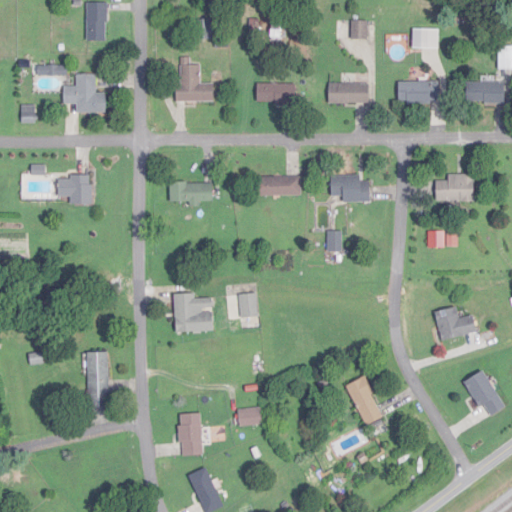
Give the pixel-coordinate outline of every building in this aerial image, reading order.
[(88,42),(108,42),(108,4),(88,4),(88,42)] [(198,21),(198,39),(213,39),(213,21),(198,21)] [(369,22),(353,22),(353,40),(369,40),(369,22)] [(414,50),(440,50),(440,30),(414,30),(414,50)] [(511,47),(500,48),(500,71),(511,71),(511,47)] [(215,103),(215,85),(202,85),(202,65),(191,65),(191,59),(180,59),(180,102),(215,103)] [(97,75),(77,75),(77,87),(65,87),(65,105),(79,105),(79,114),(107,114),(107,94),(97,94),(97,75)] [(440,83),(400,83),(400,105),(440,105),(440,83)] [(506,83),(468,83),(468,103),(506,103),(506,83)] [(297,84),(259,84),(259,105),(297,105),(297,84)] [(369,84),(330,84),(330,104),(369,104),(369,84)] [(438,202),(476,202),(476,175),(449,175),(449,182),(438,182),(438,202)] [(333,177),(333,198),(342,198),(342,203),(371,203),(371,181),(363,181),(363,177),(333,177)] [(72,198),(72,206),(94,206),(94,178),(60,178),(60,198),(72,198)] [(256,196),(303,196),(303,178),(256,178),(256,196)] [(214,204),(214,183),(171,183),(171,204),(214,204)] [(330,233),(330,252),(342,252),(342,233),(330,233)] [(430,233),(430,248),(445,248),(445,233),(430,233)] [(215,332),(214,299),(197,299),(196,295),(176,295),(177,334),(215,332)] [(259,319),(259,295),(242,295),(242,319),(259,319)] [(443,341),(479,332),(475,315),(461,319),(458,307),(436,313),(443,341)] [(110,353),(90,353),(90,409),(110,409),(110,353)] [(508,407),(483,371),(466,383),(491,418),(508,407)] [(348,386),(368,426),(385,417),(366,377),(348,386)] [(241,426),(263,426),(263,410),(240,411),(241,426)] [(181,415),(182,457),(203,456),(202,414),(181,415)]
